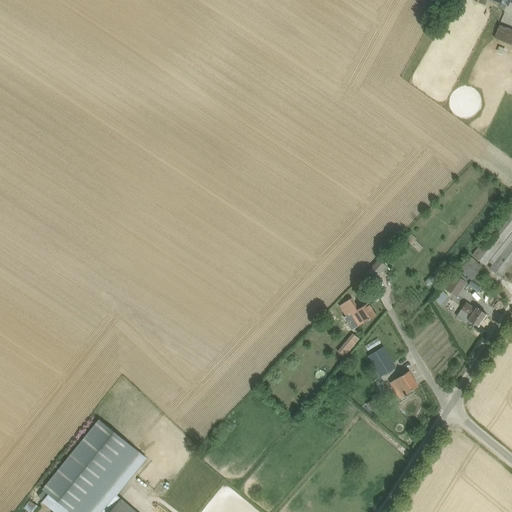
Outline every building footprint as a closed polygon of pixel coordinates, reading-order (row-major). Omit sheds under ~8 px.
[(511,28),(500,23),(495,36),(511,43),(511,28)] [(490,268),(501,277),(511,263),(511,206),(473,254),(485,265),(488,261),(493,265),(490,268)] [(412,233),(406,240),(411,244),(417,238),(412,233)] [(483,270),(471,258),(461,269),(473,281),(483,270)] [(455,273),(445,289),(457,297),(467,282),(455,273)] [(444,291),(436,300),(442,304),(449,295),(444,291)] [(340,306),(354,328),(376,315),(368,303),(359,308),(352,298),(340,306)] [(478,326),(487,314),(476,307),(475,309),(466,303),(456,317),(466,324),(469,320),(478,326)] [(353,332),(337,350),(344,356),(360,339),(353,332)] [(380,377),(387,373),(396,367),(384,347),(368,357),(380,377)] [(418,386),(409,371),(397,378),(397,379),(390,383),(399,397),(405,394),(405,395),(407,394),(406,393),(418,386)] [(385,405),(380,396),(367,404),(371,413),(385,405)] [(147,458),(140,452),(99,419),(42,489),(71,511),(137,511),(122,498),(121,498),(117,495),(147,458)]
